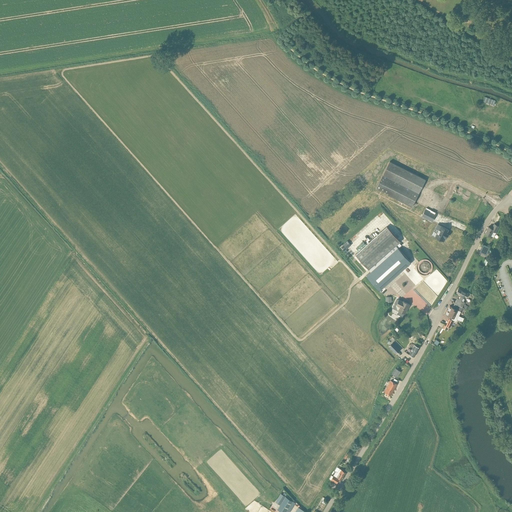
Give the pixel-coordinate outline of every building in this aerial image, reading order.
[(495,101),(485,97),(483,102),(494,105),(495,101)] [(376,189),(407,204),(412,207),(425,180),(390,162),(376,189)] [(422,216),(432,221),(435,214),(425,209),(422,216)] [(423,219),(420,227),(427,230),(430,222),(423,219)] [(400,232),(403,230),(396,223),(393,225),(400,232)] [(432,235),(435,237),(444,241),(446,238),(448,234),(446,233),(448,230),(437,224),(432,235)] [(494,224),(492,228),(488,227),(485,233),(486,234),(486,235),(487,235),(488,235),(490,236),(493,231),(494,231),(496,232),(499,226),(494,224)] [(366,276),(376,287),(380,291),(411,263),(396,245),(400,241),(387,226),(356,254),(371,272),(366,276)] [(480,252),(484,254),(487,255),(490,248),(488,247),(483,245),(480,252)] [(349,252),(346,254),(353,261),(355,259),(349,252)] [(444,285),(448,281),(437,269),(434,272),(436,275),(436,276),(444,285)] [(455,303),(459,306),(462,307),(464,303),(462,302),(465,298),(466,298),(468,294),(459,289),(456,293),(461,296),(458,301),(457,300),(455,303)] [(403,316),(404,313),(405,313),(407,308),(408,308),(410,305),(403,301),(403,302),(399,300),(397,305),(400,306),(398,310),(399,310),(398,313),(398,314),(401,316),(403,316)] [(461,311),(454,308),(450,306),(448,310),(459,315),(461,311)] [(459,315),(448,310),(446,314),(452,318),(452,319),(461,323),(463,318),(459,315)] [(399,350),(393,342),(389,346),(396,353),(399,350)] [(415,345),(410,354),(414,357),(419,347),(418,347),(419,345),(417,344),(416,345),(415,345)] [(395,368),(391,373),(397,377),(401,372),(395,368)] [(384,392),(386,393),(391,396),(397,384),(391,381),(389,383),(387,382),(385,386),(387,387),(384,392)] [(341,470),(340,468),(337,467),(335,470),(336,471),(333,476),(334,476),(331,480),(337,483),(339,479),(341,480),(346,472),(341,470)] [(281,493),(275,502),(280,505),(285,497),(281,493)] [(288,511),(294,503),(292,502),(293,501),(285,497),(278,510),(281,511),(286,511),(288,511)]
